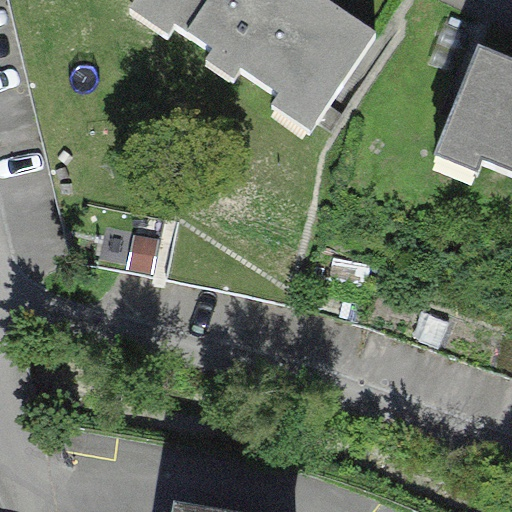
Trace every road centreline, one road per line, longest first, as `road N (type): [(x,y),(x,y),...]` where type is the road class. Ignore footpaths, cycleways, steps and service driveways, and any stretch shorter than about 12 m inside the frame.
road 1 (track): [(511,449),(0,294)]
road 2 (residential): [(0,389),(36,474),(41,511)]
